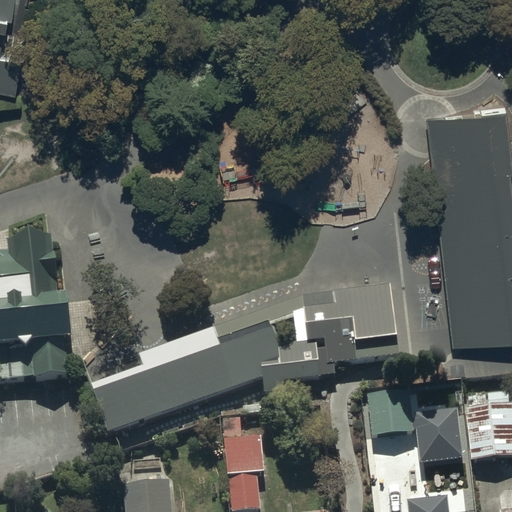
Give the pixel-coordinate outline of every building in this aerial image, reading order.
[(0,0),(0,88),(15,91),(35,0),(0,0)] [(511,188),(504,109),(426,117),(454,344),(511,338),(511,188)] [(0,388),(68,381),(65,351),(73,350),(69,308),(57,309),(50,243),(10,247),(11,262),(0,262),(0,388)] [(144,370),(90,389),(109,440),(264,386),(265,392),(338,381),(336,370),(400,362),(390,290),(304,301),(293,306),(297,350),(278,350),(264,315),(140,360),(144,370)] [(413,434),(409,392),(369,396),(373,438),(413,434)] [(489,408),(486,408),(486,398),(468,399),(469,410),(466,410),(471,463),(511,458),(511,406),(509,407),(508,394),(488,396),(489,408)] [(456,408),(414,413),(420,461),(461,456),(456,408)] [(224,413),(224,438),(247,439),(247,414),(224,413)] [(261,438),(225,442),(231,511),(253,511),(261,511),(257,474),(265,474),(261,438)] [(171,511),(169,483),(124,486),(125,511),(171,511)] [(511,511),(511,493),(500,495),(501,511),(511,511)] [(469,511),(461,511),(449,511),(447,494),(409,498),(409,511),(469,511)]
